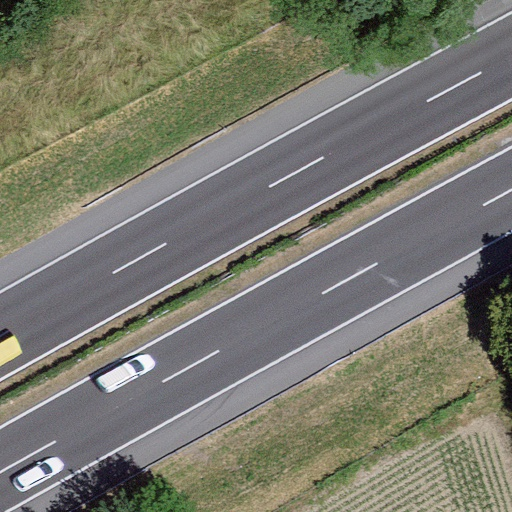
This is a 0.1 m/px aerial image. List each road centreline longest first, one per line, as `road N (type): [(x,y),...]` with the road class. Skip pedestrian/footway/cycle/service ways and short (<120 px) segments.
road 1 (motorway): [(0,474),(511,190)]
road 2 (motorway): [(511,54),(0,336)]
